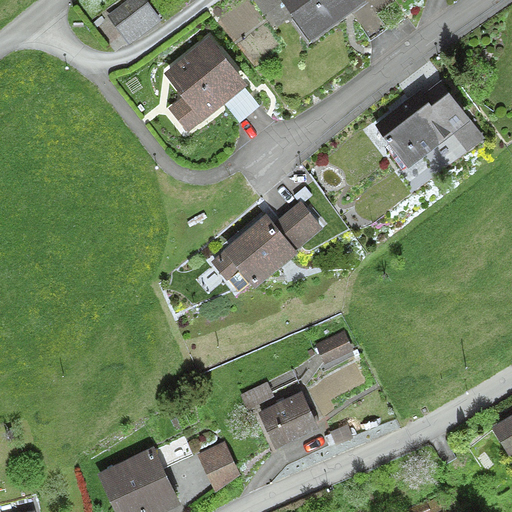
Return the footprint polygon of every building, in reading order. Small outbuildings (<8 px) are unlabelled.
[(154,19),(140,0),(133,0),(110,18),(126,40),(154,19)] [(253,0),(263,13),(280,0),(253,0)] [(359,0),(281,0),(307,35),(323,23),(325,26),(360,1),(359,0)] [(384,28),(366,5),(350,16),(367,39),(384,28)] [(239,83),(207,44),(169,76),(200,114),(239,83)] [(375,128),(396,156),(392,159),(401,170),(420,156),(418,154),(464,119),(439,87),(412,108),(408,103),(375,128)] [(478,137),(467,123),(455,133),(466,147),(478,137)] [(299,205),(310,196),(303,188),(292,197),(299,205)] [(299,205),(278,223),(297,245),(318,228),(299,205)] [(253,282),(291,250),(265,220),(213,264),(237,292),(251,280),(253,282)] [(317,346),(324,361),(349,350),(341,335),(317,346)] [(314,425),(300,395),(259,415),(274,444),(314,425)] [(511,417),(495,428),(508,450),(511,447),(511,417)] [(201,456),(216,487),(234,474),(221,446),(201,456)] [(142,511),(172,498),(150,453),(101,476),(117,511),(142,511)]
